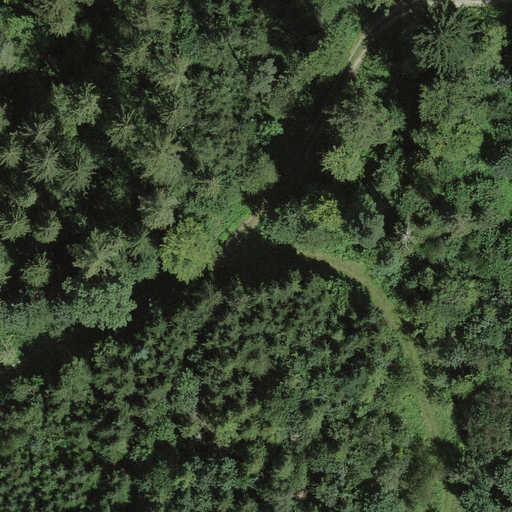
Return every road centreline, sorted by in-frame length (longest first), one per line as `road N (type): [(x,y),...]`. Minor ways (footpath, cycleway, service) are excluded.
road 1 (track): [(404,0),(363,36),(307,145),(211,257),(0,377)]
road 2 (track): [(211,257),(291,250),(334,256),(366,273),(395,308),(412,349),(448,470),(450,511)]
